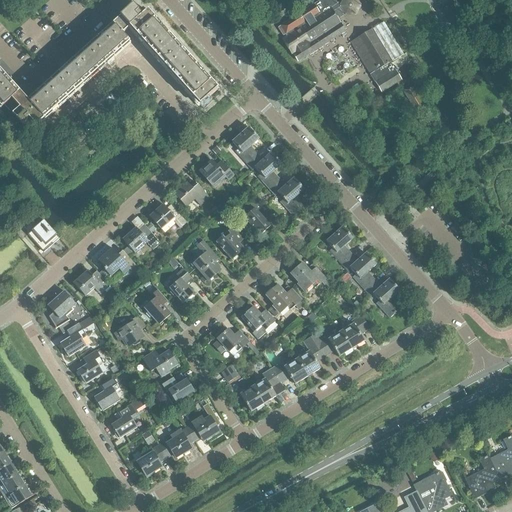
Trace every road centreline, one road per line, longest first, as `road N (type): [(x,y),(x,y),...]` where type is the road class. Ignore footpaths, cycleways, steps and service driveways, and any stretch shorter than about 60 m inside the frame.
road 1 (residential): [(243,442),(186,337),(349,200)]
road 2 (residential): [(18,307),(258,98)]
road 3 (residential): [(243,442),(449,313)]
road 4 (residential): [(140,506),(18,307)]
road 5 (secondary): [(323,470),(498,389)]
road 6 (secondary): [(487,370),(323,470)]
road 7 (residential): [(449,313),(349,200)]
road 8 (residential): [(99,11),(26,79),(0,49)]
road 9 (residential): [(349,200),(258,98)]
road 10 (residential): [(258,98),(168,0)]
road 11 (residential): [(140,506),(243,442)]
road 12 (residential): [(64,511),(0,410)]
